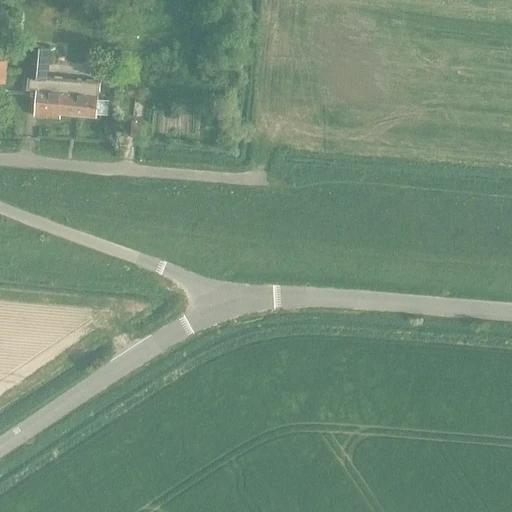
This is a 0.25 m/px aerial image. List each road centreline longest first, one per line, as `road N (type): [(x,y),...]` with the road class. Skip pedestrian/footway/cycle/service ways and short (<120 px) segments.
road 1 (unclassified): [(226,300),(314,295),(511,314)]
road 2 (unclassified): [(0,449),(226,300)]
road 3 (unclassified): [(259,180),(0,157)]
road 4 (unclassified): [(226,300),(0,206)]
